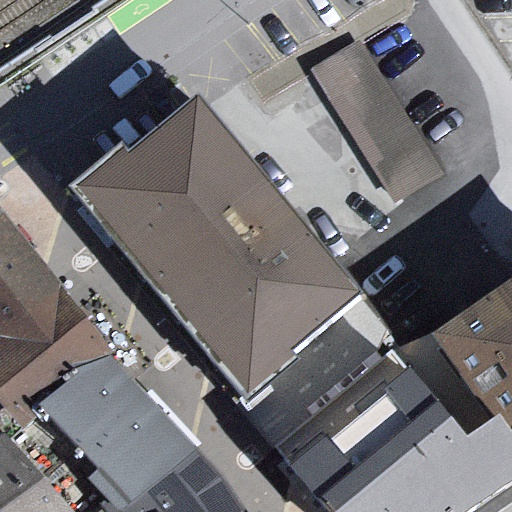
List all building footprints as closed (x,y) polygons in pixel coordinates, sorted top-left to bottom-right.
[(363,44),(314,74),(397,205),(445,175),(363,44)] [(204,112),(93,203),(270,415),(380,324),(204,112)] [(0,198),(0,394),(24,422),(123,358),(0,198)] [(511,305),(455,345),(511,427),(511,305)] [(323,511),(472,511),(511,485),(511,427),(455,345),(280,455),(323,511)] [(122,368),(55,421),(115,488),(108,497),(120,511),(246,511),(232,484),(122,368)] [(76,511),(17,439),(0,450),(0,511),(76,511)]
